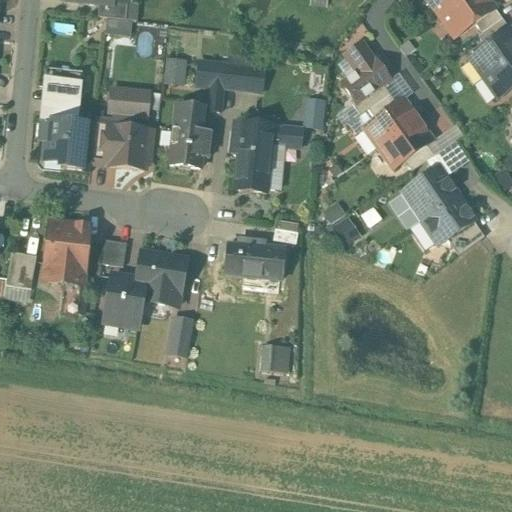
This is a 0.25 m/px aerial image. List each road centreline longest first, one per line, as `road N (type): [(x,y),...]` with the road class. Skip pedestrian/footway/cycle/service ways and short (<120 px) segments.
road 1 (residential): [(30,0),(11,189)]
road 2 (residential): [(11,189),(171,214)]
